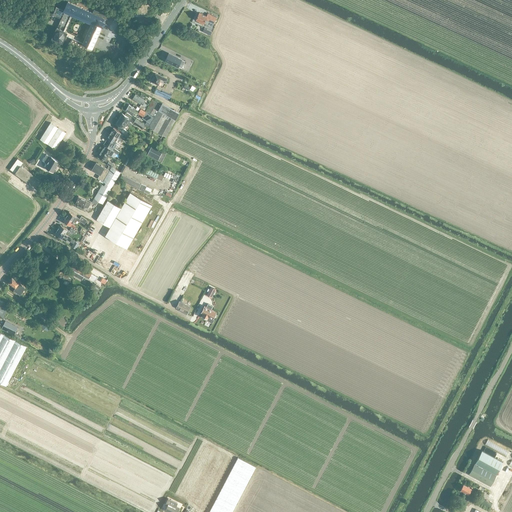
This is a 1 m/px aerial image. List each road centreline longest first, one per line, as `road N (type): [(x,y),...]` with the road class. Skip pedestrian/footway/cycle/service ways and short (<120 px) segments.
road 1 (unclassified): [(425,511),(511,346)]
road 2 (unknown): [(41,227),(186,312)]
road 3 (tertiary): [(0,272),(62,199),(91,140)]
